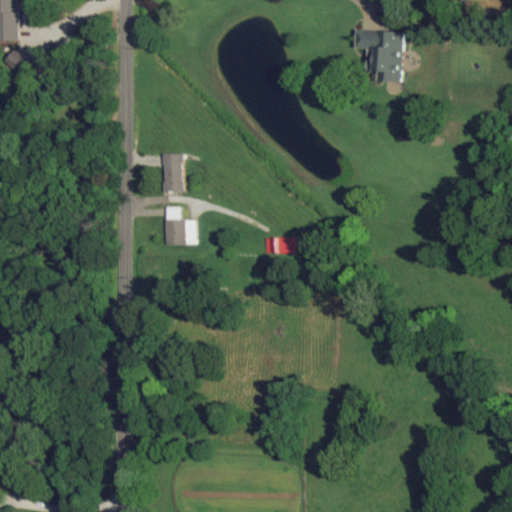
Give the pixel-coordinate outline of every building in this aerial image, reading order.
[(0,0),(0,39),(21,40),(22,0),(0,0)] [(359,47),(370,47),(370,71),(381,71),(381,81),(405,81),(406,31),(359,30),(359,47)] [(27,63),(17,52),(9,59),(19,70),(27,63)] [(186,191),(187,153),(168,153),(167,191),(186,191)] [(200,219),(185,219),(185,207),(170,206),(169,244),(200,245),(200,219)] [(269,238),(269,253),(301,252),(300,237),(269,238)]
